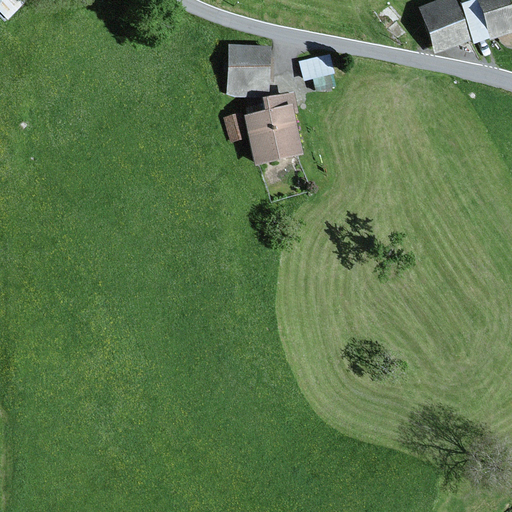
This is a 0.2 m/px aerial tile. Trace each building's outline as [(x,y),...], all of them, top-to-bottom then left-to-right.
[(28,0),(0,0),(0,11),(8,19),(28,0)] [(454,0),(442,0),(418,8),(434,55),(470,43),(454,0)] [(490,39),(476,0),(473,0),(461,4),(474,44),(490,39)] [(511,11),(508,0),(476,0),(490,39),(490,41),(511,33),(511,11)] [(271,47),(228,46),(227,94),(269,96),(271,47)] [(330,54),(298,62),(303,83),(313,80),(315,92),(335,87),(332,75),(335,75),(330,54)] [(294,93),(263,100),(265,113),(244,118),(254,166),(303,155),(294,116),(299,115),(294,93)] [(245,140),(238,114),(223,118),(230,144),(245,140)]
